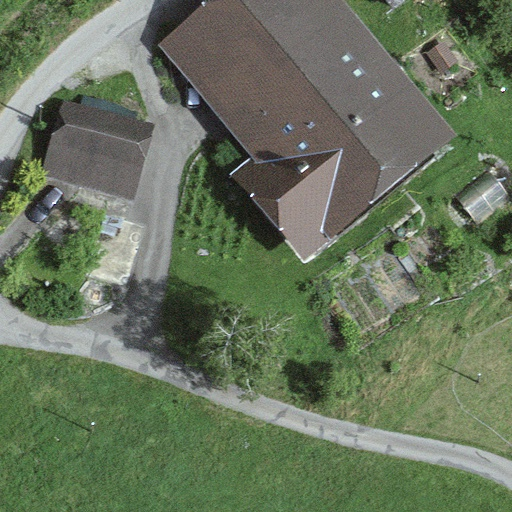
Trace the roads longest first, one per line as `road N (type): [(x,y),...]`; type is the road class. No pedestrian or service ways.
road 1 (track): [(0,317),(168,372),(300,429),(495,472),(511,483)]
road 2 (unclassified): [(0,142),(61,58),(145,0)]
